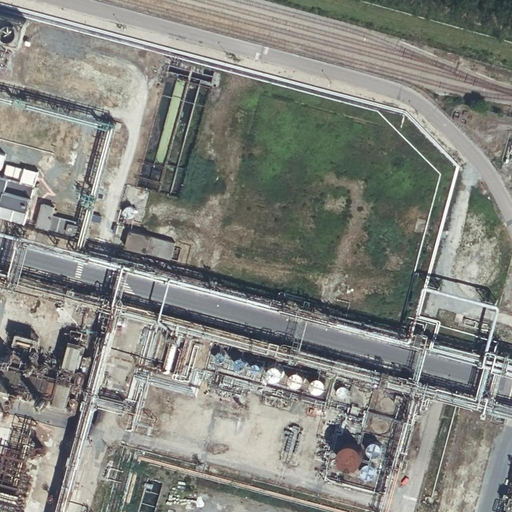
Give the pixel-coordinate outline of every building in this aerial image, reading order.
[(25,25),(0,17),(0,43),(18,49),(25,25)] [(0,205),(4,194),(29,201),(37,174),(7,165),(2,180),(0,179),(0,205)] [(4,194),(0,205),(0,220),(22,227),(30,201),(29,201),(4,194)] [(53,210),(41,207),(35,233),(70,243),(71,240),(73,241),(77,228),(74,227),(74,224),(51,218),(53,210)] [(134,213),(134,211),(133,209),(132,208),(130,207),(128,207),(127,208),(125,209),(125,211),(124,213),(125,214),(126,216),(128,217),(129,217),(131,217),(133,216),(134,214),(134,213)] [(173,246),(129,233),(125,251),(169,263),(173,246)] [(44,315),(44,313),(44,311),(44,309),(43,308),(42,306),(41,305),(39,304),(37,304),(35,304),(33,305),(32,306),(31,307),(30,309),(30,311),(30,313),(30,314),(31,316),(33,317),(34,318),(36,319),(38,319),(40,318),(41,317),(43,316),(44,315)] [(94,328),(95,326),(95,324),(94,323),(94,321),(92,320),(91,318),(89,318),(87,318),(86,318),(84,318),(82,319),(81,321),(80,322),(80,324),(80,326),(81,328),(82,329),(83,331),(85,332),(86,332),(88,332),(90,332),(92,331),(93,330),(94,328)] [(41,340),(18,333),(15,345),(22,347),(22,345),(29,347),(29,349),(38,351),(41,340)] [(77,369),(82,348),(69,344),(64,366),(77,369)] [(224,360),(224,358),(223,356),(222,355),(220,355),(219,355),(217,355),(216,356),(215,358),(215,360),(215,362),(216,363),(218,364),(220,364),(221,364),(223,363),(224,361),(224,360)] [(245,367),(245,365),(244,363),(243,362),(241,362),(239,361),(237,362),(236,363),(235,365),(235,367),(236,369),(237,370),(238,371),(240,371),(242,371),(243,370),(244,369),(245,367)] [(261,371),(261,369),(260,367),(259,366),(257,366),(255,366),(254,366),(252,368),(251,369),(251,371),(252,373),(253,374),(255,375),(256,375),(258,375),(260,374),(261,372),(261,371)] [(281,378),(282,377),(282,375),(282,373),(281,371),(280,370),(278,369),(277,368),(275,368),(273,368),(271,369),(270,370),(268,371),(268,373),(267,375),(267,376),(268,378),(269,380),(270,381),(272,382),(274,382),(276,382),(277,382),(279,381),(280,380),(281,378)] [(304,385),(304,383),(304,381),(304,379),(303,378),(302,376),(301,375),(299,374),(297,374),(295,374),(294,375),(292,376),(291,377),(290,379),(290,381),(290,383),(290,385),(291,386),(293,387),(294,388),(296,389),(298,389),(300,388),(301,387),(303,386),(304,385)] [(325,390),(326,388),(326,387),(325,385),(325,383),(323,382),(322,381),(320,380),(318,380),(317,380),(315,381),(313,382),(312,383),(311,385),(311,387),(311,388),(312,390),(313,392),(314,393),(316,394),(317,394),(319,394),(321,394),(323,393),(324,392),(325,390)] [(346,395),(346,393),(345,392),(344,390),(342,390),(340,390),(338,391),(337,392),(336,394),(336,395),(337,397),(338,398),(340,399),(341,399),(343,399),(345,398),(346,397),(346,395)] [(392,412),(393,411),(393,409),(393,407),(392,405),(391,404),(389,403),(387,402),(385,402),(384,402),(382,402),(380,404),(379,405),(378,407),(378,409),(378,410),(379,412),(380,414),(381,415),(383,416),(384,416),(386,416),(388,416),(390,415),(391,414),(392,412)] [(386,434),(387,432),(387,430),(386,428),(386,426),(384,425),(383,424),(381,423),(379,423),(377,423),(376,424),(374,425),(373,426),(372,428),(372,430),(372,432),(373,433),(374,435),(375,436),(377,437),(378,438),(380,438),(382,437),(384,436),(385,435),(386,434)] [(49,437),(50,436),(50,434),(50,433),(49,432),(48,431),(47,430),(46,429),(44,429),(43,429),(42,430),(41,430),(40,432),(39,433),(39,434),(39,435),(39,437),(40,438),(41,439),(42,440),(44,440),(45,440),(46,440),(48,439),(49,438),(49,437)] [(46,453),(47,452),(47,450),(47,449),(46,448),(45,447),(44,446),(43,445),(41,445),(40,445),(38,446),(37,446),(36,448),(36,449),(36,450),(36,451),(36,453),(37,454),(38,455),(39,456),(41,456),(42,456),(43,456),(45,455),(45,454),(46,453)] [(381,456),(381,454),(381,452),(381,450),(380,449),(379,447),(378,446),(376,445),(374,445),(372,445),(371,446),(369,447),(368,448),(367,450),(367,452),(367,454),(367,456),(368,457),(370,458),(371,459),(373,460),(375,460),(377,459),(378,458),(380,457),(381,456)] [(362,461),(363,458),(362,455),(361,452),(359,449),(356,448),(353,446),(350,446),(347,446),(344,448),(342,449),(340,452),(339,455),(338,457),(338,460),(339,463),(341,466),(343,468),(346,470),(349,471),(352,471),(355,470),(357,468),(360,466),(361,464),(362,461)] [(375,477),(375,475),(376,473),(375,471),(374,470),(373,468),(372,467),(370,467),(368,466),(366,467),(365,467),(363,468),(362,470),(361,472),(361,473),(361,475),(361,477),(362,478),(364,480),(365,481),(367,481),(369,481),(371,481),(372,480),(374,478),(375,477)]
